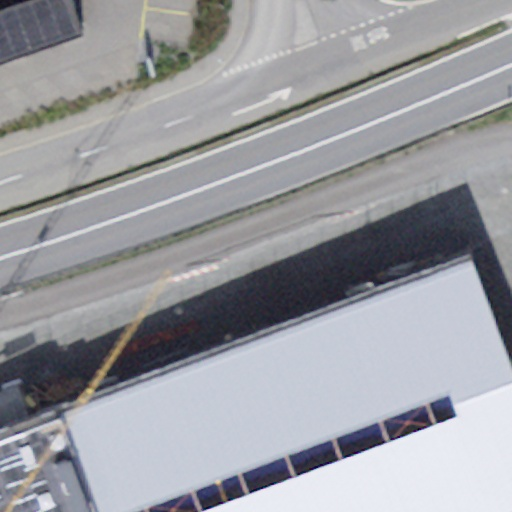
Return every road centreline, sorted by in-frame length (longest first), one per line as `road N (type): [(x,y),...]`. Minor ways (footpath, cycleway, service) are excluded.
road 1 (primary): [(511,61),(300,150),(0,253)]
road 2 (tertiary): [(317,72),(0,178)]
road 3 (primary): [(503,0),(317,72)]
